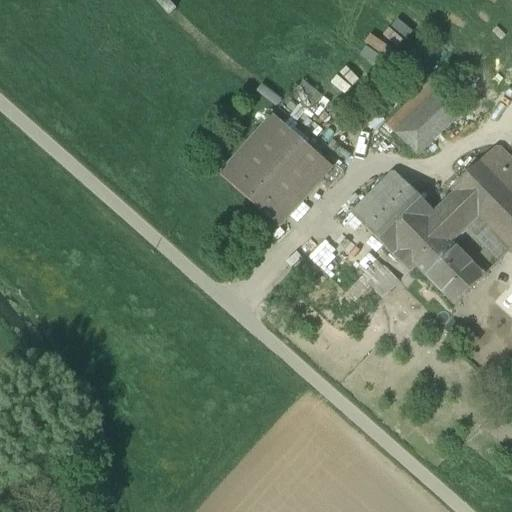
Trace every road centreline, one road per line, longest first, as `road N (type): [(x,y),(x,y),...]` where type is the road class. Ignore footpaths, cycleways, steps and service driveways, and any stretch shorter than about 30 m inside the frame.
road 1 (unclassified): [(462,511),(0,104)]
road 2 (track): [(316,219),(371,162),(429,167),(477,142),(511,145)]
